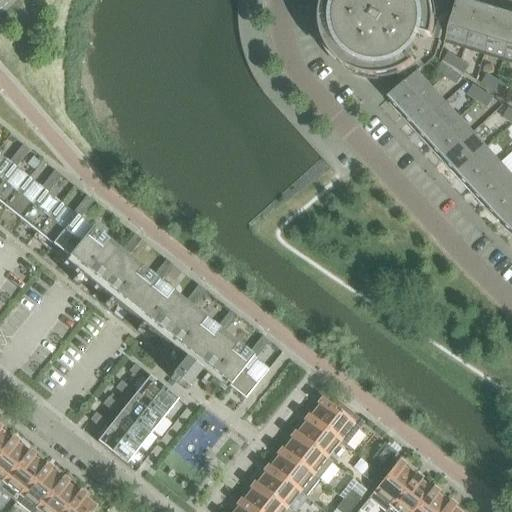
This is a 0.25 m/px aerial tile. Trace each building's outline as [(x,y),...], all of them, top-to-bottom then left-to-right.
[(434,26),(434,19),(434,17),(432,8),(429,0),(324,0),(324,3),(321,12),(320,22),(321,31),(323,40),(327,49),(333,57),(339,63),(343,67),(351,72),(360,76),(369,78),(379,78),(388,77),(397,75),(406,71),(412,67),(415,64),(408,57),(385,33),(388,30),(389,27),(421,36),(432,38),(434,26)] [(466,48),(479,7),(480,3),(470,0),(469,4),(458,0),(445,41),(466,48)] [(485,54),(498,13),(500,9),(489,6),(488,10),(479,7),(466,48),(485,54)] [(505,60),(511,37),(511,13),(509,12),(508,16),(498,13),(485,54),(505,60)] [(452,70),(458,60),(448,54),(442,63),(452,70)] [(463,76),(469,67),(458,60),(452,70),(463,76)] [(446,79),(452,70),(442,63),(436,73),(446,79)] [(401,117),(402,115),(432,88),(417,73),(412,67),(406,71),(397,75),(402,87),(388,100),(395,108),(394,109),(401,117)] [(457,86),(463,76),(452,70),(446,79),(457,86)] [(491,91),(497,82),(487,75),(481,84),(491,91)] [(502,97),(508,88),(497,82),(491,91),(502,97)] [(477,102),(483,93),(473,86),(467,96),(477,102)] [(415,132),(416,130),(446,104),(432,88),(402,115),(409,123),(407,124),(415,132)] [(487,109),(493,99),(483,93),(477,102),(487,109)] [(428,147),(430,146),(459,119),(446,104),(416,130),(423,138),(421,139),(428,147)] [(511,124),(511,111),(509,109),(503,119),(511,124)] [(444,161),(473,134),(459,119),(430,146),(436,153),(435,154),(442,162),(444,161)] [(457,176),(487,149),(473,134),(444,161),(450,168),(449,169),(456,177),(457,176)] [(22,146),(7,164),(14,170),(29,152),(22,146)] [(470,192),(471,191),(501,164),(487,149),(457,176),(464,183),(463,184),(470,192)] [(34,157),(27,165),(34,171),(41,163),(34,157)] [(0,158),(0,205),(184,353),(199,365),(244,401),(267,372),(254,362),(247,356),(222,336),(215,330),(190,311),(183,305),(158,285),(151,279),(126,260),(119,254),(78,221),(71,215),(46,196),(39,190),(14,170),(7,164),(0,158)] [(485,206),(511,180),(511,175),(501,164),(471,191),(478,198),(476,199),(484,207),(485,206)] [(54,171),(39,190),(46,196),(61,177),(54,171)] [(497,222),(499,221),(511,208),(511,180),(485,206),(492,213),(490,214),(497,222)] [(86,197),(71,215),(78,221),(93,203),(86,197)] [(511,208),(499,221),(500,222),(507,229),(506,231),(511,236),(511,208)] [(134,235),(119,254),(126,260),(141,241),(134,235)] [(151,279),(158,285),(173,266),(166,261),(151,279)] [(183,305),(190,311),(205,292),(198,286),(183,305)] [(215,330),(222,336),(237,318),(230,312),(215,330)] [(247,356),(254,362),(269,343),(262,337),(247,356)] [(166,375),(181,387),(199,365),(184,353),(166,375)] [(134,366),(128,372),(138,380),(143,373),(134,366)] [(148,378),(135,394),(164,417),(177,401),(148,378)] [(121,382),(115,389),(124,396),(130,389),(121,382)] [(135,394),(122,410),(151,433),(164,417),(135,394)] [(108,398),(102,405),(111,412),(117,405),(108,398)] [(344,448),(365,422),(340,403),(334,410),(321,399),(316,406),(318,407),(310,418),(309,418),(339,442),(339,443),(344,448)] [(122,410),(110,426),(138,449),(151,433),(122,410)] [(95,414),(90,421),(99,428),(104,421),(95,414)] [(304,424),(296,434),(296,435),(326,459),(339,443),(339,442),(309,418),(310,418),(307,416),(302,423),(304,424)] [(125,466),(138,449),(110,426),(96,443),(125,466)] [(0,453),(10,440),(0,431),(0,430),(1,429),(0,428),(0,453)] [(291,441),(283,451),(282,452),(318,481),(332,463),(326,459),(296,435),(296,434),(294,433),(289,440),(291,441)] [(11,438),(10,440),(0,453),(0,487),(27,454),(27,453),(16,445),(18,443),(11,438)] [(277,458),(269,468),(269,469),(305,498),(318,481),(282,452),(283,451),(281,450),(275,456),(277,458)] [(28,451),(27,453),(27,454),(0,487),(0,490),(15,503),(44,467),(43,467),(33,459),(35,456),(28,451)] [(377,457),(370,467),(379,475),(387,465),(377,457)] [(382,511),(387,511),(390,508),(414,478),(413,477),(403,469),(404,467),(398,461),(367,500),(382,511)] [(15,503),(26,511),(35,511),(61,481),(60,480),(50,472),(52,470),(45,465),(43,467),(44,467),(15,503)] [(264,475),(256,485),(255,486),(287,511),(295,511),(306,499),(305,498),(269,469),(269,468),(267,467),(262,473),(264,475)] [(372,484),(379,475),(370,467),(362,477),(372,484)] [(415,475),(413,477),(414,478),(390,508),(394,511),(413,511),(431,491),(430,491),(420,482),(421,480),(415,475)] [(63,511),(78,494),(77,494),(67,485),(69,483),(62,478),(60,480),(61,481),(35,511),(63,511)] [(250,492),(242,502),(242,503),(253,511),(287,511),(255,486),(256,485),(254,484),(248,490),(250,492)] [(432,488),(430,491),(431,491),(413,511),(441,511),(447,504),(437,496),(438,494),(432,488)] [(350,491),(343,501),(352,508),(360,499),(350,491)] [(79,492),(77,494),(78,494),(63,511),(92,511),(95,508),(84,499),(85,497),(79,492)] [(237,509),(234,511),(253,511),(242,503),(242,502),(240,500),(235,507),(237,509)] [(337,511),(349,511),(352,508),(343,501),(335,510),(337,511)] [(448,502),(447,504),(441,511),(456,511),(454,509),(455,507),(448,502)]
